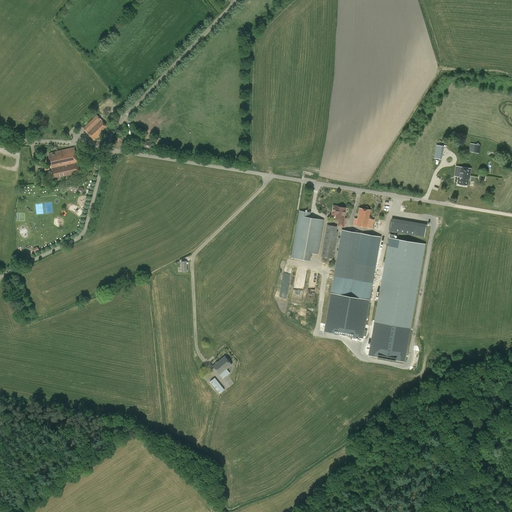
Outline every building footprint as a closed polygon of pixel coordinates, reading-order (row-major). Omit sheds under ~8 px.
[(97,115),(83,128),(94,141),(109,128),(97,115)] [(478,153),(480,145),(470,143),(469,152),(478,153)] [(442,159),(444,146),(436,145),(434,158),(442,159)] [(74,148),(48,154),(51,169),(52,169),(54,179),(79,173),(74,148)] [(481,160),(473,159),(472,169),(481,171),(482,161),(481,161),(481,160)] [(467,175),(470,176),(471,169),(456,166),(454,176),(457,176),(457,175),(458,175),(466,176),(467,175)] [(457,175),(457,176),(458,176),(457,180),(458,180),(457,184),(468,186),(468,180),(469,180),(470,176),(467,175),(466,176),(458,175),(457,175)] [(346,208),(337,206),(335,206),(333,207),(332,213),(334,215),(336,215),(335,219),(339,220),(338,226),(344,227),(346,218),(344,218),(346,208)] [(359,208),(357,219),(354,218),(353,225),(373,229),(374,220),(369,219),(370,210),(359,208)] [(324,220),(309,217),(310,213),(299,211),(291,258),(310,261),(311,253),(318,255),(324,220)] [(425,237),(427,224),(392,218),(390,235),(424,240),(425,238),(411,236),(411,235),(425,237)] [(327,225),(322,257),(333,259),(338,232),(336,232),(337,227),(327,225)] [(342,230),(334,276),(331,294),(370,301),(373,282),(382,238),(365,235),(359,263),(357,262),(362,234),(342,230)] [(387,246),(381,283),(374,322),(388,324),(388,328),(396,330),(396,326),(410,328),(425,245),(399,240),(398,248),(387,246)] [(230,373),(226,369),(232,365),(225,356),(213,366),(220,375),(223,379),(230,373)] [(224,390),(215,377),(210,381),(219,394),(224,390)]
